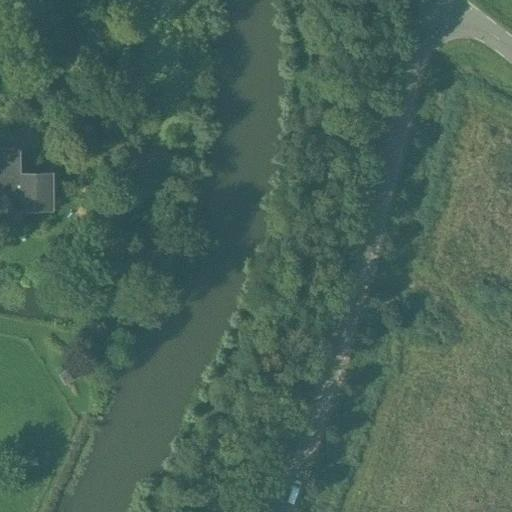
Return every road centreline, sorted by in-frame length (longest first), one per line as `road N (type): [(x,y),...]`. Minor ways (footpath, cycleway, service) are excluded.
road 1 (tertiary): [(283,511),(362,262)]
road 2 (tertiary): [(362,262),(425,12)]
road 3 (residential): [(362,262),(438,280),(511,316)]
